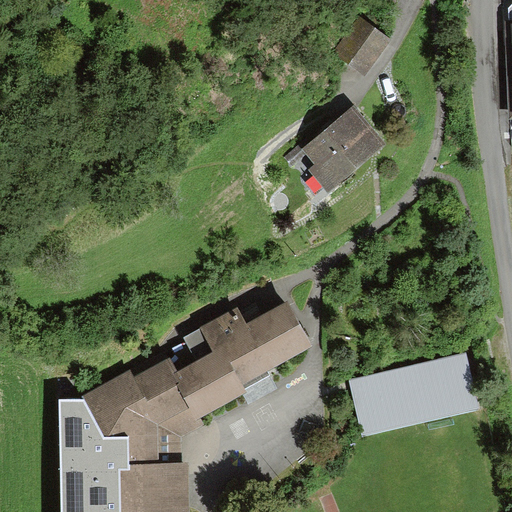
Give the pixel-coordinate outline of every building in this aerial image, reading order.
[(386,39),(361,23),(343,50),(368,66),(386,39)] [(348,116),(301,153),(335,195),(382,158),(348,116)] [(168,351),(76,400),(96,437),(105,454),(161,424),(171,419),(178,433),(247,396),(239,381),(305,347),(287,313),(248,333),(236,312),(202,330),(217,357),(181,376),(168,351)] [(465,368),(351,391),(358,429),(472,405),(465,368)] [(96,437),(76,461),(162,459),(161,424),(105,454),(96,437)] [(162,459),(76,461),(76,511),(188,511),(188,459),(162,459)]
